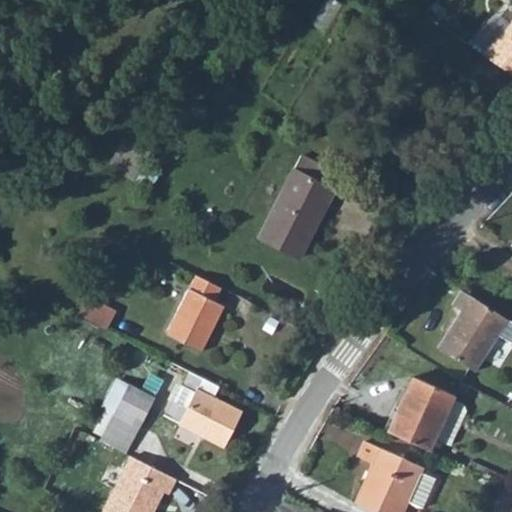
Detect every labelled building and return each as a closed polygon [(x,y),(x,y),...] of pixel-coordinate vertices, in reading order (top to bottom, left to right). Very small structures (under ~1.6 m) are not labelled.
[(511,23),(482,56),(511,74),(511,23)] [(130,126),(115,154),(140,168),(156,141),(130,126)] [(300,155),(258,237),(299,258),(335,192),(324,187),(331,172),(300,155)] [(394,191),(379,183),(366,209),(381,217),(394,191)] [(211,270),(199,265),(168,324),(202,343),(227,297),(217,292),(224,277),(211,270)] [(91,283),(82,301),(110,315),(119,297),(91,283)] [(505,318),(457,292),(448,308),(458,314),(437,354),(476,374),(505,318)] [(227,374),(196,359),(189,372),(187,372),(171,404),(230,433),(248,400),(221,386),(227,374)] [(127,368),(113,397),(122,402),(109,430),(135,443),(163,387),(127,368)] [(413,376),(387,429),(430,449),(455,398),(413,376)] [(361,505),(357,511),(401,511),(406,503),(420,474),(422,469),(366,444),(358,459),(374,466),(357,502),(361,505)] [(184,468),(139,445),(108,506),(120,511),(155,511),(171,480),(177,483),(184,468)] [(420,474),(406,503),(423,511),(437,480),(420,474)]
